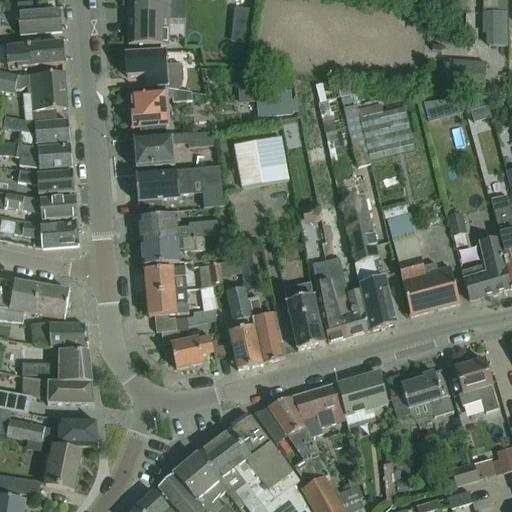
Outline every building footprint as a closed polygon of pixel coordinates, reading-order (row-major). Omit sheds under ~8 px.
[(167,47),(166,0),(127,0),(127,47),(167,47)] [(505,0),(481,0),(482,14),(487,14),(488,47),(507,47),(505,0)] [(31,5),(17,6),(20,37),(39,35),(60,34),(58,13),(32,15),(31,5)] [(245,36),(244,22),(230,22),(231,36),(245,36)] [(63,66),(61,45),(40,47),(7,50),(8,57),(11,56),(11,60),(15,59),(16,69),(43,67),(63,66)] [(182,70),(181,66),(167,66),(166,53),(129,52),(126,55),(124,55),(126,79),(144,78),(145,89),(163,88),(164,91),(177,92),(178,91),(180,86),(182,81),(182,75),(182,70)] [(443,89),(484,92),(486,64),(445,61),(443,89)] [(52,113),(67,111),(64,75),(18,79),(0,76),(0,93),(13,97),(14,95),(26,90),(27,96),(23,97),(23,123),(33,125),(53,124),(52,113)] [(263,83),(239,84),(240,105),(257,104),(257,120),(292,117),(290,93),(264,95),(263,83)] [(357,169),(369,167),(351,89),(339,92),(357,169)] [(379,106),(357,111),(352,89),(351,89),(369,167),(416,156),(405,109),(381,115),(379,106)] [(141,140),(166,138),(165,128),(168,128),(166,101),(172,101),(172,106),(186,104),(185,100),(191,99),(190,94),(164,91),(165,93),(130,96),(132,112),(129,113),(131,130),(140,130),(141,140)] [(457,99),(422,103),(427,123),(461,114),(457,99)] [(68,123),(53,124),(53,125),(34,127),(5,121),(0,119),(0,131),(2,132),(34,137),(35,147),(50,145),(69,144),(68,123)] [(166,138),(141,140),(132,140),(134,170),(173,167),(172,147),(186,146),(187,150),(214,148),(212,134),(166,138)] [(233,147),(241,190),(262,187),(289,182),(281,139),(253,144),(233,147)] [(72,169),(70,148),(50,149),(38,151),(19,146),(0,145),(0,157),(22,161),(21,168),(38,172),(52,171),(72,169)] [(223,210),(219,169),(135,177),(138,216),(162,214),(161,204),(178,202),(178,199),(201,196),(203,211),(223,210)] [(74,194),(72,173),(37,176),(19,173),(17,184),(37,189),(37,198),(54,196),(74,194)] [(35,202),(0,195),(0,207),(2,208),(3,210),(40,217),(42,224),(56,222),(76,221),(74,200),(54,201),(35,202)] [(503,255),(501,256),(509,291),(511,290),(511,225),(508,207),(506,198),(490,202),(503,255)] [(395,325),(390,307),(384,279),(375,281),(374,277),(367,279),(363,264),(376,261),(363,203),(341,209),(365,314),(370,333),(395,325)] [(305,227),(321,222),(318,209),(302,213),(305,227)] [(464,235),(465,234),(460,214),(446,218),(451,238),(464,235)] [(459,306),(453,286),(449,271),(424,278),(408,216),(386,222),(399,274),(404,299),(409,319),(459,306)] [(217,225),(175,228),(174,217),(139,220),(141,244),(176,241),(176,242),(204,240),(204,239),(218,238),(217,225)] [(39,228),(15,224),(13,237),(42,241),(41,242),(42,251),(78,248),(76,225),(56,227),(39,228)] [(176,241),(141,244),(143,268),(178,265),(177,251),(183,250),(183,255),(205,253),(204,240),(176,242),(176,241)] [(509,291),(501,256),(497,241),(478,247),(484,267),(460,275),(468,303),(509,291)] [(341,322),(345,340),(368,334),(364,314),(358,293),(346,296),(339,261),(325,264),(333,300),(339,323),(341,322)] [(327,346),(345,340),(341,322),(339,323),(333,300),(325,264),(311,267),(323,326),(327,346)] [(209,270),(212,287),(221,286),(218,268),(209,270)] [(143,272),(145,296),(175,294),(185,293),(184,280),(183,269),(163,270),(143,272)] [(212,291),(212,287),(209,270),(198,270),(201,292),(212,291)] [(68,293),(0,281),(0,311),(23,315),(23,314),(63,321),(68,293)] [(297,353),(323,347),(309,285),(282,291),(297,353)] [(212,291),(201,292),(204,314),(215,313),(212,291)] [(233,324),(251,320),(244,291),(226,295),(233,324)] [(253,329),(262,367),(284,360),(274,316),(262,318),(258,301),(248,303),(245,291),(244,291),(251,320),(252,320),(254,329),(253,329)] [(175,294),(145,296),(147,319),(154,319),(155,335),(176,333),(174,320),(168,321),(167,317),(175,317),(175,316),(187,315),(185,293),(175,294)] [(0,322),(22,325),(23,315),(0,311),(0,322)] [(174,320),(176,333),(187,331),(186,319),(174,320)] [(85,327),(63,327),(50,326),(33,329),(35,347),(49,350),(54,350),(87,351),(85,327)] [(260,368),(262,367),(253,329),(229,335),(237,373),(238,372),(246,370),(246,371),(247,370),(251,369),(251,370),(252,369),(259,367),(260,368)] [(212,354),(209,339),(170,347),(175,371),(202,366),(201,357),(212,354)] [(22,365),(22,378),(53,384),(61,385),(91,386),(88,355),(69,355),(58,355),(59,364),(60,367),(52,367),(22,365)] [(497,410),(489,381),(483,362),(455,371),(462,394),(456,396),(460,407),(481,401),(485,413),(497,410)] [(445,387),(439,389),(438,389),(433,374),(421,377),(422,380),(400,387),(403,396),(391,400),(397,420),(410,416),(411,419),(416,423),(433,417),(434,420),(453,414),(445,387)] [(339,387),(345,419),(386,407),(377,375),(338,386),(339,387)] [(93,408),(91,386),(61,385),(53,384),(22,378),(22,396),(31,398),(47,402),(47,407),(93,408)] [(345,419),(339,387),(338,386),(290,400),(310,440),(322,436),(321,431),(346,423),(345,419)] [(0,393),(0,411),(12,414),(28,417),(31,399),(21,397),(0,393)] [(337,496),(310,440),(290,400),(267,410),(268,411),(257,416),(256,415),(253,416),(276,447),(287,439),(304,464),(295,471),(308,489),(301,493),(312,511),(344,511),(341,505),(337,496)] [(30,427),(32,417),(12,414),(10,423),(1,421),(0,424),(0,436),(27,442),(59,449),(98,449),(97,439),(95,438),(94,434),(96,433),(95,423),(71,422),(60,422),(60,433),(30,427)] [(196,457),(226,494),(239,510),(245,506),(250,511),(307,511),(305,507),(300,497),(294,488),(299,485),(249,418),(196,457)] [(511,471),(511,447),(494,453),(497,461),(492,462),(496,476),(511,471)] [(76,460),(79,460),(81,454),(52,448),(44,487),(72,493),(78,468),(75,468),(76,460)] [(217,501),(226,494),(196,457),(172,477),(203,511),(231,511),(226,505),(223,508),(217,501)] [(454,489),(478,482),(474,466),(450,474),(454,489)] [(381,497),(390,494),(386,476),(376,478),(381,497)] [(175,511),(203,511),(172,477),(157,490),(158,490),(157,491),(175,511)] [(40,484),(0,478),(0,493),(38,500),(40,484)] [(349,503),(359,500),(363,499),(356,481),(352,483),(350,487),(351,490),(337,496),(341,505),(349,503)] [(408,484),(396,486),(397,494),(409,493),(408,484)] [(132,511),(169,511),(153,494),(135,510),(132,511)] [(468,494),(449,499),(447,500),(450,511),(452,511),(472,505),(468,494)] [(0,511),(23,511),(25,502),(0,498),(0,511)] [(341,505),(344,511),(363,511),(359,500),(349,503),(341,505)] [(426,506),(427,511),(437,511),(439,511),(436,503),(426,506)]
